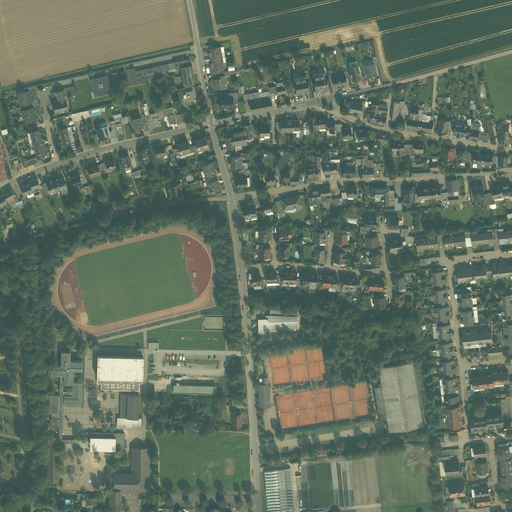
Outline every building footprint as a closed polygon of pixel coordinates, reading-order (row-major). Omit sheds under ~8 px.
[(181,67),(184,85),(193,83),(196,82),(192,65),(190,65),(188,59),(174,62),(175,68),(175,69),(181,67)] [(364,65),(366,77),(376,75),(374,66),(374,63),(364,65)] [(352,80),(353,80),(358,79),(359,79),(361,78),(360,74),(359,71),(358,66),(358,65),(357,65),(349,66),(349,68),(350,73),(351,76),(352,80)] [(146,76),(146,78),(155,76),(154,73),(153,67),(144,69),(146,76)] [(126,70),(130,85),(138,84),(137,78),(135,71),(134,68),(126,70)] [(135,71),(137,78),(146,76),(144,69),(135,71)] [(344,73),(338,74),(340,86),(347,85),(345,78),(344,73)] [(326,74),(313,76),(312,76),(313,80),(313,82),(314,81),(315,90),(320,89),(321,91),(323,90),(323,89),(328,88),(326,79),(327,79),(326,74)] [(334,87),(340,86),(338,74),(332,75),(333,80),(334,87)] [(215,79),(216,89),(224,87),(224,84),(225,84),(224,75),(217,77),(217,78),(215,79)] [(91,80),(95,95),(110,91),(106,76),(96,78),(96,79),(91,80)] [(307,77),(294,80),(293,80),(294,85),(295,85),(296,93),(301,93),(302,94),(304,94),(304,92),(309,91),(308,83),(308,82),(307,77)] [(195,90),(194,86),(193,83),(184,85),(185,88),(188,87),(189,91),(195,90)] [(486,83),(479,84),(480,93),(483,93),(483,96),(487,95),(486,83)] [(284,85),(277,87),(277,92),(278,95),(285,93),(286,93),(284,85)] [(63,89),(65,95),(75,92),(73,86),(63,89)] [(53,104),(55,113),(56,113),(55,112),(59,111),(59,112),(65,111),(64,110),(68,109),(68,110),(65,95),(63,89),(56,91),(57,95),(56,95),(58,100),(54,101),(55,103),(53,104)] [(17,93),(19,98),(30,96),(29,90),(24,91),(17,93)] [(195,99),(194,98),(199,97),(198,92),(196,93),(195,92),(195,90),(189,91),(185,92),(185,91),(181,92),(184,105),(195,102),(195,99)] [(249,99),(250,103),(260,101),(259,97),(259,93),(258,91),(249,93),(248,93),(249,99)] [(32,101),(30,96),(19,98),(20,104),(27,102),(32,101)] [(230,106),(230,107),(234,107),(233,105),(234,105),(233,100),(232,97),(231,97),(221,99),(222,107),(230,106)] [(260,103),(260,101),(250,103),(252,112),(262,109),(260,103)] [(271,108),(269,101),(260,103),(262,109),(271,108)] [(397,120),(398,112),(399,107),(400,102),(394,101),(391,119),(397,120)] [(357,113),(360,113),(361,110),(362,104),(350,102),(349,112),(352,112),(357,113)] [(21,110),(23,115),(34,113),(33,107),(29,108),(21,110)] [(169,109),(162,111),(163,116),(167,115),(169,124),(176,122),(175,118),(176,118),(175,113),(174,113),(172,107),(169,107),(169,109)] [(73,121),(84,118),(90,117),(88,110),(82,111),(71,113),(73,121)] [(381,111),(378,110),(378,112),(376,122),(385,124),(386,115),(380,114),(381,111)] [(376,122),(378,112),(371,111),(369,121),(376,122)] [(161,124),(159,117),(158,117),(157,112),(149,114),(150,121),(151,125),(150,125),(151,126),(154,125),(154,126),(161,124)] [(36,118),(34,113),(23,115),(24,121),(36,118)] [(139,113),(131,114),(132,120),(132,121),(134,127),(138,126),(138,127),(143,126),(142,123),(141,116),(140,116),(139,113)] [(121,124),(121,122),(119,117),(114,118),(115,120),(115,123),(116,130),(117,133),(117,134),(123,132),(121,124)] [(316,127),(326,126),(326,121),(325,118),(315,118),(316,127)] [(492,125),(491,118),(486,119),(489,132),(490,137),(494,136),(492,125)] [(408,128),(416,129),(418,120),(409,119),(408,128)] [(439,131),(447,132),(447,127),(448,121),(448,120),(440,119),(440,120),(439,121),(439,123),(440,124),(439,131)] [(425,122),(422,121),(418,120),(416,129),(423,130),(425,122)] [(326,129),(329,129),(334,128),(334,124),(334,121),(326,121),(326,126),(326,129)] [(468,123),(467,123),(456,121),(455,121),(454,128),(453,134),(457,134),(457,135),(461,136),(461,135),(466,135),(466,134),(467,125),(468,123)] [(433,123),(429,122),(425,122),(423,130),(432,132),(433,123)] [(471,130),(479,131),(480,124),(471,122),(471,126),(471,130)] [(99,139),(104,137),(103,136),(104,136),(110,134),(109,131),(107,125),(101,127),(100,127),(96,128),(98,133),(99,139)] [(246,143),(246,140),(245,137),(252,136),(251,125),(243,126),(244,131),(231,133),(232,134),(232,137),(233,136),(234,145),(236,145),(237,146),(240,145),(240,144),(246,143)] [(259,135),(259,137),(263,137),(264,137),(264,135),(269,135),(270,135),(269,126),(259,126),(259,135)] [(59,129),(61,137),(69,134),(67,127),(63,128),(59,129)] [(30,132),(31,136),(40,134),(41,134),(41,132),(39,132),(38,128),(30,130),(30,132)] [(92,141),(90,133),(89,129),(81,131),(83,139),(84,139),(85,143),(92,141)] [(343,129),(344,138),(351,137),(351,129),(343,129)] [(358,136),(358,140),(369,139),(368,131),(362,131),(362,129),(357,129),(358,136)] [(502,142),(508,142),(509,138),(508,138),(508,130),(501,129),(501,136),(503,136),(502,142)] [(479,134),(479,131),(471,130),(470,134),(469,138),(474,139),(473,139),(477,139),(478,139),(479,134)] [(487,135),(482,134),(479,134),(478,139),(481,139),(488,140),(488,139),(490,139),(490,137),(489,132),(486,132),(487,135)] [(71,142),(69,134),(61,137),(63,144),(71,142)] [(382,149),(382,141),(387,142),(388,135),(385,135),(385,134),(383,134),(379,134),(377,140),(377,144),(377,149),(382,149)] [(234,147),(234,145),(233,136),(232,137),(226,138),(225,138),(225,139),(225,143),(226,143),(227,148),(234,147)] [(206,137),(200,138),(203,148),(208,147),(206,137)] [(197,150),(203,148),(200,138),(194,140),(195,145),(197,150)] [(188,140),(182,142),(185,152),(190,151),(191,151),(189,146),(188,140)] [(179,154),(185,152),(182,142),(176,144),(177,148),(179,154)] [(397,150),(397,154),(404,154),(404,152),(404,144),(404,142),(393,142),(393,150),(397,150)] [(416,151),(423,151),(424,143),(419,143),(419,142),(415,142),(415,144),(414,151),(416,151)] [(45,155),(43,146),(34,148),(35,152),(36,156),(36,157),(39,156),(45,155)] [(155,148),(156,155),(161,154),(161,152),(165,152),(164,146),(155,148)] [(446,159),(449,159),(450,158),(453,158),(453,157),(456,158),(456,154),(453,154),(453,149),(453,148),(448,148),(445,148),(445,158),(446,159)] [(140,162),(140,163),(143,162),(149,161),(148,157),(146,150),(138,152),(140,162)] [(461,162),(464,162),(465,161),(470,161),(470,157),(467,157),(467,152),(467,150),(462,150),(462,151),(459,150),(458,160),(460,161),(461,162)] [(488,155),(484,154),(479,154),(479,153),(475,153),(475,154),(474,160),(473,162),(478,162),(477,167),(482,168),(483,163),(491,164),(492,163),(493,156),(493,155),(488,154),(488,155)] [(124,166),(129,165),(131,164),(128,154),(120,157),(124,166)] [(36,156),(25,161),(26,163),(27,166),(40,161),(39,156),(36,157),(36,156)] [(230,161),(230,167),(240,166),(240,163),(240,156),(232,157),(232,161),(230,161)] [(362,156),(362,178),(373,177),(373,170),(373,164),(373,160),(367,160),(367,156),(362,156)] [(499,162),(499,164),(499,167),(501,167),(501,164),(507,165),(508,157),(500,156),(500,157),(499,162)] [(108,167),(109,171),(116,168),(113,158),(108,160),(107,161),(105,161),(105,162),(107,167),(107,168),(108,167)] [(202,164),(204,170),(214,167),(212,161),(211,162),(205,163),(202,164)] [(413,175),(423,175),(423,171),(423,168),(423,164),(418,164),(418,161),(412,162),(413,175)] [(431,162),(431,163),(431,171),(439,170),(439,168),(438,162),(431,162)] [(423,163),(423,164),(423,168),(423,171),(423,175),(430,174),(431,171),(431,163),(423,163)] [(87,167),(90,177),(96,175),(95,174),(100,172),(97,165),(97,164),(87,167)] [(347,176),(351,176),(351,175),(354,175),(354,166),(343,166),(343,175),(346,175),(347,176)] [(216,173),(214,167),(204,170),(205,176),(208,175),(215,173),(216,173)] [(307,168),(308,177),(318,176),(317,167),(307,168)] [(270,174),(267,175),(266,175),(266,184),(271,184),(271,183),(274,183),(274,174),(270,174)] [(71,178),(75,189),(79,188),(83,186),(81,181),(82,180),(80,177),(80,175),(79,175),(79,176),(76,177),(75,176),(71,178)] [(247,186),(247,185),(247,177),(239,177),(239,176),(236,176),(236,178),(237,186),(238,186),(238,188),(239,189),(241,189),(242,188),(242,186),(247,186)] [(298,176),(294,176),(293,176),(289,176),(289,181),(290,184),(298,184),(298,178),(298,176)] [(62,193),(68,191),(65,183),(64,183),(62,177),(58,178),(58,177),(49,180),(49,181),(50,183),(47,184),(49,190),(50,194),(56,192),(56,191),(60,189),(62,193)] [(29,181),(29,182),(32,189),(34,188),(40,186),(37,178),(29,181)] [(207,182),(209,188),(219,185),(217,179),(211,180),(207,182)] [(448,191),(458,190),(456,179),(447,180),(448,191)] [(33,192),(32,189),(29,182),(22,184),(23,185),(20,186),(23,195),(26,194),(33,192)] [(180,193),(179,187),(178,184),(170,186),(172,195),(180,193)] [(501,186),(503,195),(509,194),(509,195),(511,194),(511,188),(511,184),(501,186)] [(221,191),(219,185),(209,188),(210,194),(214,193),(220,191),(221,191)] [(476,199),(482,199),(482,198),(484,198),(484,194),(483,185),(473,186),(475,199),(476,199)] [(503,196),(503,195),(501,186),(497,187),(492,187),(493,193),(494,198),(495,198),(503,196)] [(319,189),(321,202),(322,207),(332,206),(331,199),(331,197),(329,198),(329,199),(325,200),(325,195),(330,195),(329,187),(319,189)] [(347,195),(348,195),(352,195),(353,196),(356,196),(356,187),(347,187),(347,192),(347,195)] [(381,196),(381,204),(389,203),(389,201),(388,190),(388,187),(372,188),(372,196),(381,196)] [(440,187),(430,188),(431,198),(435,198),(435,196),(441,196),(441,193),(440,187)] [(34,195),(35,196),(40,195),(39,191),(36,192),(34,188),(32,189),(33,192),(34,195)] [(420,199),(431,198),(430,188),(424,188),(418,188),(418,193),(419,199),(420,199)] [(3,194),(7,201),(8,200),(9,201),(12,199),(15,202),(18,200),(11,189),(3,194)] [(321,202),(319,189),(311,191),(311,197),(312,203),(313,203),(313,202),(321,201),(321,202)] [(403,196),(403,201),(412,201),(412,189),(403,189),(403,194),(404,194),(405,196),(403,196)] [(459,200),(458,190),(448,191),(448,192),(449,201),(459,200)] [(283,209),(288,208),(294,206),(295,207),(302,206),(299,195),(281,199),(281,200),(283,209)] [(398,197),(394,197),(394,200),(394,206),(394,209),(402,209),(402,201),(398,201),(398,197)] [(275,201),(277,213),(284,211),(283,209),(281,200),(275,201)] [(263,211),(272,209),(271,205),(270,201),(262,203),(261,203),(263,210),(263,211)] [(245,218),(251,217),(249,206),(242,207),(245,218)] [(369,227),(375,228),(376,221),(375,221),(376,215),(366,215),(366,218),(365,218),(364,226),(364,227),(369,227)] [(388,227),(398,228),(399,217),(389,216),(388,227)] [(279,234),(279,239),(288,239),(288,235),(290,235),(289,228),(285,229),(280,229),(280,234),(279,234)] [(401,235),(405,235),(406,243),(413,242),(412,236),(408,236),(409,229),(402,228),(401,235)] [(258,240),(259,241),(262,241),(262,240),(269,240),(268,230),(260,230),(258,231),(259,236),(258,237),(258,240)] [(313,231),(313,237),(314,237),(314,241),(324,242),(325,232),(323,232),(314,231),(313,231)] [(505,240),(510,240),(509,231),(503,232),(499,232),(499,234),(500,244),(505,243),(505,240)] [(335,242),(346,243),(347,233),(344,233),(336,232),(335,242)] [(488,233),(482,233),(483,242),(488,241),(489,244),(494,244),(493,235),(493,232),(492,232),(488,233)] [(477,243),(483,242),(482,233),(477,234),(471,234),(471,237),(472,245),(472,246),(477,246),(477,243)] [(465,235),(454,236),(455,245),(461,244),(461,247),(466,246),(465,238),(465,235)] [(367,242),(368,246),(377,245),(377,242),(377,239),(378,239),(377,236),(372,237),(366,237),(366,238),(364,238),(364,242),(366,241),(366,243),(367,242)] [(450,245),(455,245),(454,236),(444,237),(443,237),(444,239),(445,249),(450,248),(450,245)] [(437,237),(427,238),(428,247),(433,246),(434,249),(439,249),(438,240),(437,237)] [(422,248),(428,247),(427,238),(416,239),(417,251),(422,250),(422,248)] [(389,246),(390,251),(403,250),(402,240),(400,239),(389,240),(389,242),(388,242),(388,246),(389,246)] [(284,257),(285,258),(287,258),(288,257),(288,252),(289,252),(288,246),(283,246),(279,246),(279,256),(284,256),(284,257)] [(261,257),(262,258),(263,258),(264,257),(269,257),(269,248),(263,248),(258,248),(259,257),(261,257)] [(314,260),(323,260),(324,249),(320,249),(315,249),(314,260)] [(334,261),(344,262),(344,259),(345,259),(345,255),(344,255),(344,252),(345,252),(337,251),(335,251),(334,261)] [(372,264),(373,265),(375,264),(376,263),(381,263),(379,253),(370,254),(371,264),(372,264)] [(266,272),(267,282),(276,281),(275,275),(275,271),(273,271),(273,272),(270,272),(270,271),(267,272),(266,272)] [(302,284),(309,285),(310,273),(303,272),(302,279),(302,284)] [(252,274),(253,285),(261,285),(260,279),(259,273),(252,274)] [(317,273),(310,273),(309,285),(316,285),(316,281),(317,273)] [(333,276),(330,275),(329,287),(336,287),(336,283),(337,275),(333,275),(333,276)] [(342,287),(349,288),(350,276),(343,276),(342,282),(342,287)] [(357,277),(350,276),(349,288),(356,289),(356,284),(357,277)] [(394,285),(395,288),(398,288),(406,287),(405,283),(407,283),(406,280),(405,280),(404,276),(402,276),(394,277),(393,277),(394,281),(393,281),(393,285),(394,285)] [(373,289),(381,290),(382,279),(369,278),(369,288),(373,288),(373,289)] [(394,295),(396,305),(404,304),(403,294),(399,294),(394,295)] [(378,307),(378,308),(383,308),(383,306),(385,306),(384,297),(380,297),(373,298),(373,299),(374,307),(378,307)] [(259,327),(259,332),(264,332),(269,331),(269,330),(275,330),(275,329),(285,328),(285,327),(296,327),(296,324),(296,317),(294,317),(294,312),(271,311),(271,315),(269,315),(269,320),(259,320),(259,327)] [(82,383),(73,382),(74,370),(82,370),(82,369),(82,361),(70,360),(70,351),(62,351),(61,351),(61,365),(51,365),(51,374),(60,374),(60,375),(63,375),(63,374),(64,374),(64,383),(65,383),(73,383),(73,391),(72,391),(72,395),(73,395),(64,395),(64,396),(64,404),(64,405),(77,405),(81,405),(82,391),(82,382),(82,383)] [(129,390),(139,390),(139,383),(142,383),(142,379),(143,379),(143,357),(142,357),(136,356),(132,356),(97,355),(97,377),(97,383),(101,383),(101,389),(129,390)] [(384,414),(387,431),(424,425),(414,361),(377,367),(379,383),(384,414)] [(59,425),(59,437),(59,439),(62,439),(63,394),(72,395),(72,391),(63,391),(63,375),(60,375),(60,397),(59,397),(58,408),(59,408),(59,414),(55,414),(52,414),(52,417),(59,417),(59,420),(58,420),(58,425),(59,425)] [(383,410),(383,414),(384,414),(379,383),(378,383),(379,386),(379,387),(375,387),(376,393),(375,393),(375,396),(376,396),(379,411),(383,410)] [(215,385),(173,384),(173,393),(215,394),(215,385)] [(258,384),(260,407),(270,407),(270,406),(269,400),(266,400),(265,389),(269,389),(268,384),(265,384),(262,384),(258,384)] [(139,395),(128,394),(121,394),(120,418),(127,418),(138,418),(139,395)] [(55,414),(59,414),(59,408),(58,408),(59,397),(59,395),(47,395),(47,406),(47,412),(55,413),(55,414)] [(385,419),(384,414),(383,414),(383,410),(379,411),(376,396),(375,396),(379,420),(385,419)] [(501,399),(503,424),(509,423),(506,398),(501,399)] [(447,417),(448,427),(454,426),(460,425),(462,425),(460,407),(446,408),(446,413),(447,417)] [(238,425),(238,426),(241,426),(241,422),(240,415),(241,415),(240,413),(236,413),(232,414),(233,414),(233,418),(232,418),(233,426),(238,425)] [(486,415),(486,417),(488,427),(503,425),(502,413),(486,415)] [(132,426),(141,426),(141,418),(117,417),(117,425),(126,426),(132,426)] [(488,428),(488,427),(486,417),(471,419),(472,430),(488,428)] [(90,449),(115,450),(115,448),(124,448),(124,433),(90,432),(90,440),(90,447),(90,449)] [(47,482),(59,482),(59,477),(58,477),(59,447),(59,439),(59,437),(48,436),(47,482)] [(474,447),(475,456),(477,456),(483,455),(486,455),(485,446),(474,447)] [(132,447),(132,468),(139,468),(139,490),(139,498),(139,502),(149,502),(149,447),(132,447)] [(445,463),(446,475),(463,473),(462,468),(460,468),(459,461),(451,462),(445,463)] [(478,473),(478,472),(488,471),(487,461),(484,462),(476,463),(478,473)] [(132,491),(139,490),(139,468),(132,468),(132,473),(115,473),(114,473),(114,470),(107,470),(107,484),(113,485),(113,489),(121,489),(121,492),(132,491)] [(294,511),(290,468),(264,471),(267,511),(294,511)] [(450,495),(451,497),(451,495),(465,494),(465,495),(464,483),(464,484),(450,486),(449,484),(449,486),(451,486),(452,495),(450,495)] [(476,496),(478,495),(489,494),(488,486),(480,487),(475,488),(476,496)] [(120,511),(121,500),(121,496),(121,492),(121,489),(113,489),(110,489),(110,511),(120,511)] [(121,496),(121,500),(139,498),(139,490),(132,491),(132,495),(121,496)] [(490,503),(489,494),(478,495),(478,499),(477,499),(478,503),(482,502),(482,504),(490,503)] [(86,509),(96,509),(96,504),(95,504),(95,497),(86,497),(86,509)]
